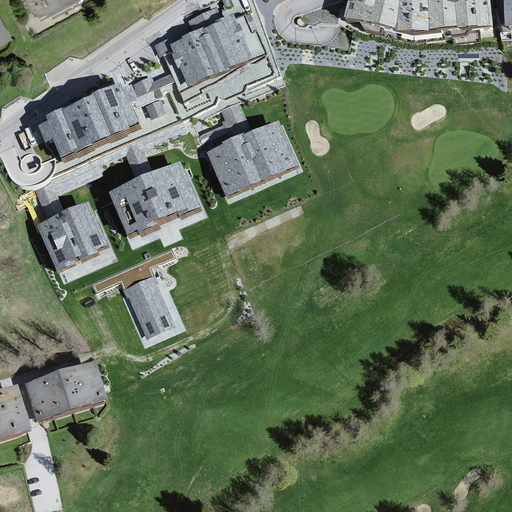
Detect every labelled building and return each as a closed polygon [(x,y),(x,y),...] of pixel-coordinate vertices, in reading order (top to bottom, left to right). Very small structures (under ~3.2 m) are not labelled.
[(18,0),(32,26),(81,0),(18,0)] [(361,0),(359,9),(352,8),(349,21),(417,37),(494,28),(491,0),(361,0)] [(511,0),(497,0),(505,36),(511,35),(511,0)] [(222,25),(217,12),(191,24),(197,37),(187,41),(187,43),(176,48),(173,41),(157,47),(162,58),(165,56),(173,76),(179,88),(186,105),(204,97),(203,93),(219,86),(232,78),(230,74),(268,57),(259,35),(254,37),(246,18),(235,23),(234,20),(222,25)] [(0,47),(11,40),(0,20),(0,47)] [(137,91),(127,95),(134,113),(147,107),(153,121),(167,115),(160,101),(165,99),(163,95),(179,88),(173,76),(154,84),(152,80),(136,87),(137,91)] [(134,113),(127,95),(125,90),(97,102),(98,105),(70,116),(69,114),(50,122),(53,128),(44,131),(50,145),(58,141),(67,161),(85,154),(86,157),(133,137),(132,133),(141,129),(134,113)] [(228,150),(212,157),(230,198),(299,168),(280,127),(253,139),(238,105),(223,111),(227,122),(224,124),(229,135),(235,133),(239,142),(227,147),(228,150)] [(183,170),(116,199),(133,238),(182,216),(183,220),(201,212),(183,170)] [(91,208),(42,230),(61,273),(67,270),(66,268),(82,260),(84,263),(99,257),(98,254),(109,249),(91,208)] [(175,259),(172,251),(94,285),(97,294),(121,283),(128,298),(129,297),(148,340),(174,328),(156,286),(157,285),(150,269),(175,259)] [(95,366),(24,389),(36,427),(107,405),(95,366)] [(18,390),(0,395),(0,443),(31,433),(18,390)]
